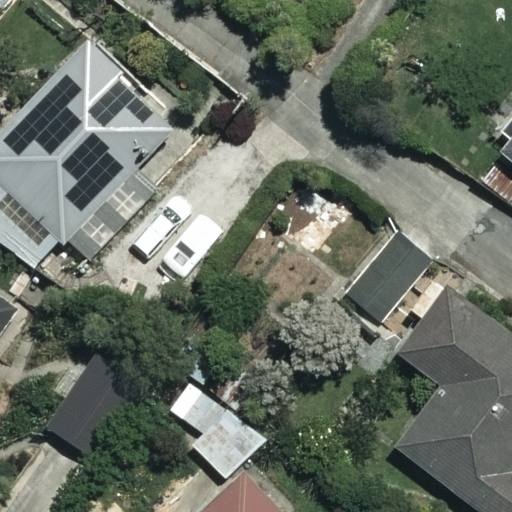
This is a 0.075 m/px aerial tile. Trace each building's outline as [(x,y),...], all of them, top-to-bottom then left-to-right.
[(173,127),(79,43),(0,131),(0,239),(34,270),(64,237),(93,263),(148,201),(125,180),(173,127)] [(511,109),(484,143),(511,166),(511,109)] [(511,511),(511,338),(435,278),(408,312),(421,322),(396,354),(437,386),(391,445),(477,511),(511,511)] [(0,332),(14,312),(0,302),(0,332)] [(222,480),(260,440),(230,412),(258,382),(218,344),(164,403),(199,436),(188,449),(222,480)] [(284,511),(242,466),(192,511),(284,511)]
